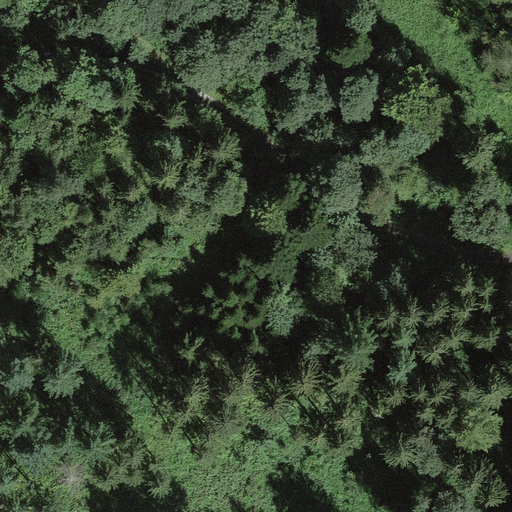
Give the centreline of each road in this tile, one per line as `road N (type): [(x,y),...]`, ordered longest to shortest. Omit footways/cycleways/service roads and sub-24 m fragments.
road 1 (track): [(511,229),(454,230),(339,189),(194,78),(162,64),(0,56)]
road 2 (track): [(54,0),(162,64)]
